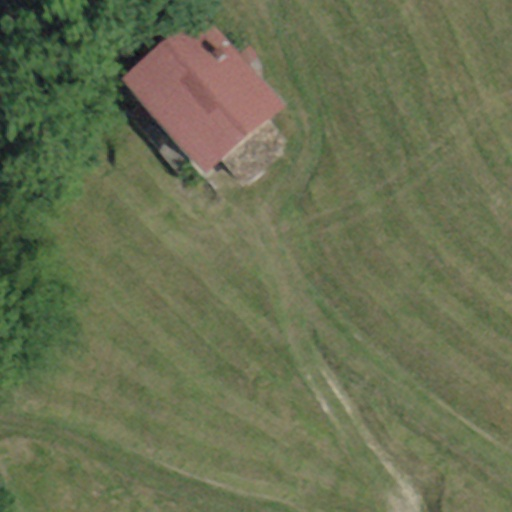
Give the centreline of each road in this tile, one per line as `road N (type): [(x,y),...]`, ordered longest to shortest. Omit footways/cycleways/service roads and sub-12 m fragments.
road 1 (track): [(411,511),(409,490),(370,455),(291,328),(279,200),(302,147),(293,81),(257,0)]
road 2 (track): [(0,419),(265,511)]
